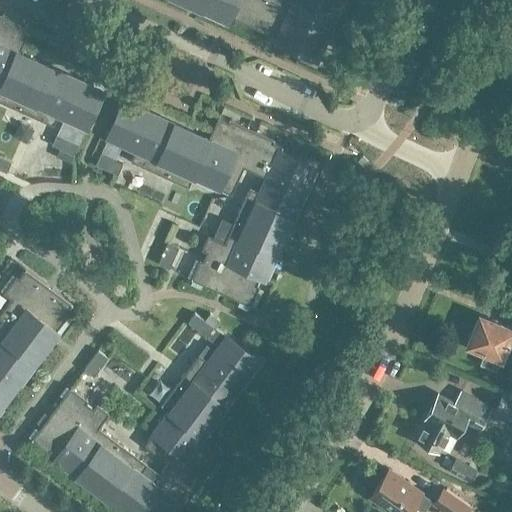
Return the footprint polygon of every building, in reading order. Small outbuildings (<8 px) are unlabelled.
[(180,0),(191,5),(199,9),(228,22),(230,16),(270,35),(277,38),(276,40),(277,41),(316,58),(341,0),(294,0),(293,4),(284,0),(180,0)] [(0,88),(1,89),(0,90),(0,101),(53,126),(58,115),(86,128),(102,93),(26,58),(19,54),(29,32),(19,28),(20,25),(1,16),(0,15),(0,88)] [(124,102),(108,137),(136,150),(131,161),(188,187),(193,176),(218,187),(217,188),(231,194),(244,167),(267,178),(261,193),(250,188),(226,239),(224,243),(208,236),(206,239),(202,250),(207,252),(203,261),(200,259),(191,279),(250,306),(259,286),(256,285),(260,277),(264,278),(287,228),(290,220),(314,167),(280,152),(283,147),(273,143),(274,140),(229,119),(228,122),(218,118),(208,140),(201,137),(124,102)] [(74,155),(78,145),(57,135),(52,145),(60,149),(74,155)] [(101,155),(96,166),(113,173),(118,175),(123,164),(101,155)] [(11,162),(0,157),(0,169),(7,172),(11,162)] [(169,269),(179,247),(168,243),(158,265),(169,269)] [(0,408),(51,341),(56,334),(57,332),(57,331),(69,315),(66,313),(72,305),(53,290),(46,285),(25,269),(19,278),(17,276),(4,293),(12,299),(0,315),(0,318),(3,321),(0,323),(0,408)] [(188,323),(207,337),(220,321),(210,314),(205,321),(195,314),(188,323)] [(470,333),(468,338),(469,341),(468,344),(485,351),(480,364),(495,370),(500,358),(501,358),(507,343),(508,344),(508,343),(511,344),(511,330),(511,331),(511,329),(480,316),(473,332),(470,333)] [(199,354),(185,373),(180,380),(161,405),(171,412),(155,434),(154,433),(145,445),(156,453),(147,465),(105,433),(99,428),(109,414),(97,404),(93,409),(86,403),(88,401),(71,388),(54,410),(49,416),(32,440),(49,453),(51,450),(58,456),(56,459),(125,511),(167,511),(175,502),(180,506),(186,497),(189,499),(201,483),(206,476),(218,459),(216,457),(222,449),(203,434),(208,427),(258,360),(227,337),(215,328),(208,338),(220,347),(216,352),(207,345),(199,355),(199,354)] [(94,377),(108,358),(98,351),(84,370),(94,377)] [(511,423),(511,394),(505,390),(493,413),(511,423)] [(426,420),(416,439),(439,451),(449,432),(456,435),(464,420),(479,428),(491,406),(461,391),(455,403),(438,394),(425,419),(426,420)] [(449,470),(470,481),(475,471),(454,460),(449,470)] [(388,470),(370,496),(392,511),(407,511),(413,505),(423,511),(431,500),(421,493),(388,470)] [(466,511),(471,506),(440,486),(432,499),(450,511),(466,511)]
